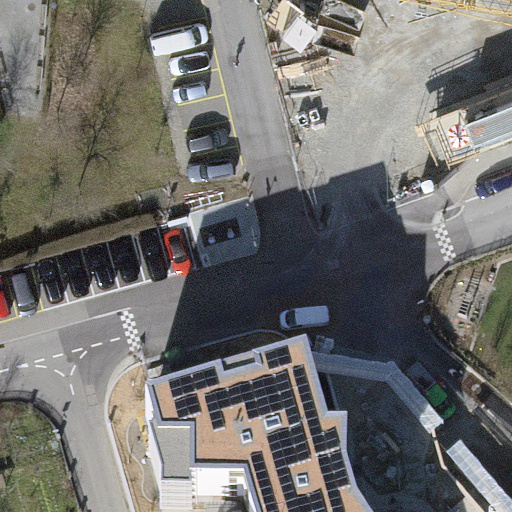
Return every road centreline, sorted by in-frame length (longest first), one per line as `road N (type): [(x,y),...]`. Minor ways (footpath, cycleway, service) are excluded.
road 1 (residential): [(356,267),(401,350),(511,451)]
road 2 (residential): [(272,176),(231,0)]
road 3 (residential): [(301,284),(132,334)]
road 4 (residential): [(106,511),(60,355)]
